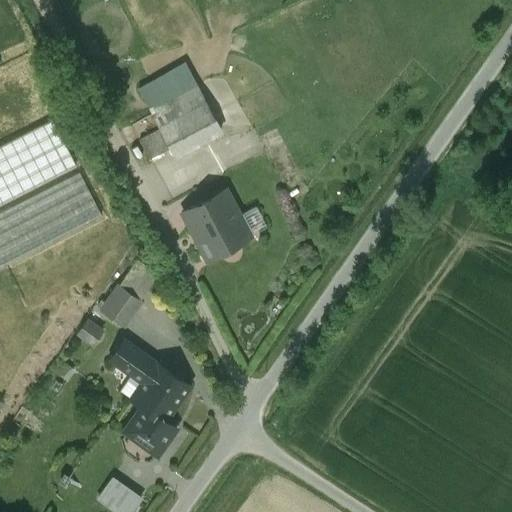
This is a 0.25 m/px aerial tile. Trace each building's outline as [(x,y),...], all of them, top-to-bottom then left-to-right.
[(197,87),(151,112),(161,130),(170,148),(175,157),(221,131),(197,87)] [(52,120),(0,146),(0,205),(76,166),(52,120)] [(161,130),(140,141),(149,159),(170,148),(161,130)] [(80,173),(0,214),(0,268),(102,216),(80,173)] [(225,190),(183,212),(207,259),(250,236),(225,190)] [(244,209),(250,229),(264,224),(258,204),(244,209)] [(119,285),(101,310),(124,326),(142,301),(119,285)] [(87,320),(77,333),(92,344),(102,331),(87,320)] [(156,363),(124,341),(111,359),(144,382),(132,398),(143,406),(164,421),(165,421),(190,385),(157,362),(156,363)] [(164,421),(143,406),(125,431),(157,454),(175,428),(165,421),(164,421)] [(132,511),(143,497),(112,475),(96,499),(114,511),(132,511)]
